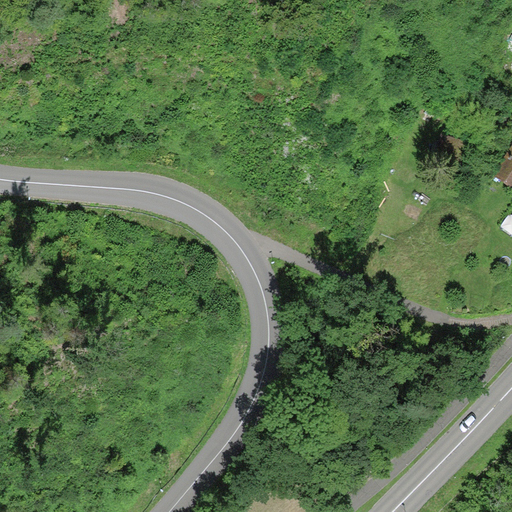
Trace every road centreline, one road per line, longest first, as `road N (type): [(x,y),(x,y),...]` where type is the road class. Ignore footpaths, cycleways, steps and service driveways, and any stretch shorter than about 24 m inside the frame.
road 1 (tertiary): [(165,511),(236,425),(259,378),(266,318),(257,282),(222,230),(171,199),(0,179)]
road 2 (tertiary): [(392,511),(511,388)]
